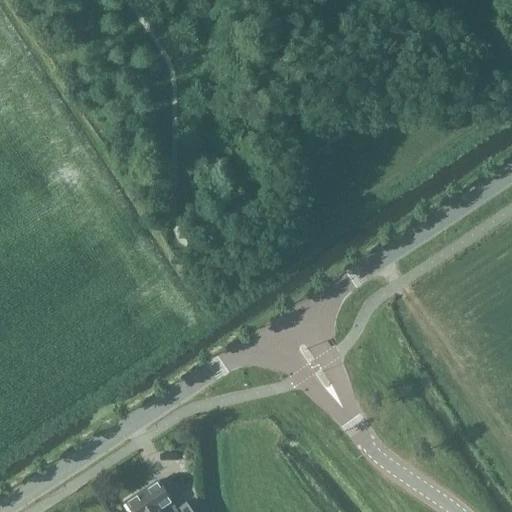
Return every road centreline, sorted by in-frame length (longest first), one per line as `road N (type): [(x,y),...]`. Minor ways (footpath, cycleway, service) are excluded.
road 1 (tertiary): [(0,511),(287,324)]
road 2 (tertiary): [(287,324),(511,174)]
road 3 (tertiary): [(456,511),(371,450),(287,324)]
